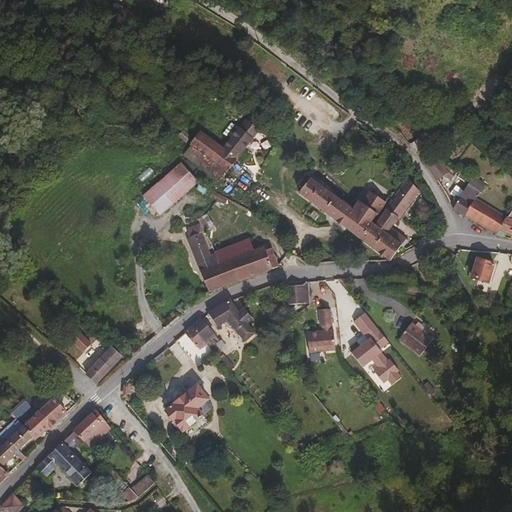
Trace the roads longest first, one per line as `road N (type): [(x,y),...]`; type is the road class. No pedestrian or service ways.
road 1 (residential): [(426,247),(397,265),(279,276),(214,301),(134,363),(0,492)]
road 2 (residential): [(205,0),(404,146),(460,240)]
road 3 (track): [(95,399),(192,511)]
